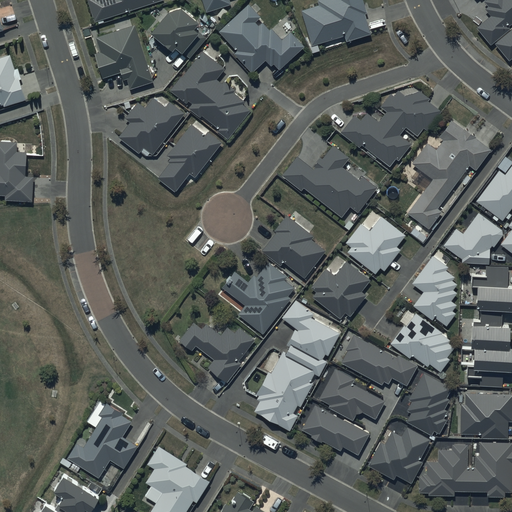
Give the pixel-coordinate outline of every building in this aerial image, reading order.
[(87,0),(94,21),(98,20),(98,22),(104,21),(103,18),(159,0),(87,0)] [(202,0),(206,11),(230,3),(229,0),(202,0)] [(317,0),(319,4),(301,9),(312,44),(345,35),(346,40),(370,33),(365,12),(366,12),(363,0),(317,0)] [(508,26),(511,22),(511,0),(485,0),(484,2),(487,6),(484,8),(490,15),(476,27),(490,44),(510,27),(508,26)] [(249,3),(219,31),(236,50),(234,52),(252,72),(266,59),(272,65),(274,63),(279,68),(304,46),(290,31),(282,39),(272,28),(270,29),(263,21),(259,25),(255,21),(261,16),(249,3)] [(169,9),(151,31),(172,49),(175,46),(182,52),(183,51),(190,57),(206,38),(194,27),(199,21),(181,6),(169,9)] [(135,24),(96,36),(101,51),(95,53),(103,77),(121,71),(123,79),(127,77),(130,89),(153,81),(135,24)] [(511,27),(493,43),(507,60),(511,56),(511,27)] [(203,50),(170,90),(186,103),(189,100),(192,102),(188,107),(200,117),(202,114),(217,127),(216,129),(228,138),(250,110),(242,104),(245,101),(233,92),(235,90),(224,81),(222,83),(216,78),(225,68),(203,50)] [(0,104),(3,104),(4,106),(26,98),(20,79),(22,79),(18,67),(15,68),(10,54),(0,57),(0,104)] [(354,115),(341,132),(359,147),(362,144),(389,166),(396,157),(398,159),(411,143),(407,140),(409,138),(401,132),(406,126),(417,135),(424,127),(427,129),(442,111),(427,100),(429,98),(419,90),(405,94),(399,89),(394,95),(391,92),(380,106),(386,111),(379,120),(367,112),(361,120),(354,115)] [(130,121),(118,136),(139,153),(140,150),(145,154),(156,155),(166,142),(163,139),(185,112),(170,100),(169,102),(158,93),(155,98),(153,97),(146,106),(138,101),(125,118),(130,121)] [(491,148),(451,119),(439,136),(443,139),(436,149),(427,142),(412,163),(433,178),(408,212),(428,228),(441,210),(437,207),(469,164),(475,169),(491,148)] [(169,162),(157,177),(175,191),(189,172),(195,177),(222,142),(207,130),(205,133),(192,123),(167,155),(170,157),(167,161),(169,162)] [(0,194),(5,194),(5,200),(33,201),(33,175),(25,175),(25,152),(17,152),(17,142),(0,141),(0,194)] [(297,155),(282,174),(301,190),(304,187),(341,216),(349,206),(357,212),(377,187),(363,175),(359,180),(342,166),(349,157),(333,144),(322,158),(320,157),(313,165),(315,166),(313,168),(297,155)] [(499,169),(475,200),(502,220),(511,206),(511,163),(504,174),(499,169)] [(277,231),(261,250),(280,265),(283,261),(303,277),(325,249),(312,239),(314,236),(310,233),(315,226),(295,210),(290,217),(287,214),(275,230),(277,231)] [(351,246),(347,251),(375,273),(380,267),(384,270),(401,249),(397,246),(406,235),(381,215),(380,217),(373,210),(362,223),(361,222),(346,242),(351,246)] [(456,227),(443,244),(462,258),(462,262),(489,263),(489,248),(492,245),(494,246),(503,234),(502,229),(478,212),(463,232),(456,227)] [(511,228),(500,243),(511,251),(511,218),(508,224),(511,228)] [(433,254),(411,283),(423,291),(413,304),(433,319),(434,316),(446,325),(456,312),(452,309),(456,304),(451,300),(457,292),(453,289),(457,283),(452,280),(455,276),(446,269),(448,266),(433,254)] [(316,291),(312,296),(340,318),(345,311),(350,315),(367,294),(362,290),(370,280),(346,260),(335,274),(326,267),(311,287),(316,291)] [(235,271),(222,287),(245,304),(238,314),(263,333),(290,297),(287,295),(294,287),(284,280),(287,276),(268,262),(257,276),(254,274),(248,281),(235,271)] [(480,376),(480,385),(502,386),(502,369),(511,369),(511,347),(511,345),(509,346),(510,325),(502,325),(502,310),(511,309),(511,285),(508,285),(508,266),(486,265),(486,275),(472,274),(471,286),(477,286),(476,309),(481,309),(480,320),(474,320),(473,323),(472,323),(471,347),(474,347),(473,364),(467,364),(467,376),(480,376)] [(259,400),(254,411),(289,430),(298,415),(293,412),(297,404),(300,405),(313,382),(310,380),(314,374),(318,376),(327,361),(322,358),(325,353),(328,355),(340,333),(311,316),(314,313),(296,299),(281,316),(295,328),(286,344),(289,346),(286,351),(283,350),(271,372),(269,371),(256,393),(258,395),(256,398),(259,400)] [(403,325),(390,343),(409,357),(412,355),(427,366),(430,363),(440,371),(450,358),(448,356),(455,347),(449,342),(451,339),(448,337),(449,336),(416,312),(415,312),(408,307),(399,320),(402,322),(400,323),(403,325)] [(214,359),(208,366),(226,381),(242,362),(239,360),(255,339),(240,326),(235,332),(228,326),(221,334),(206,323),(202,328),(193,321),(179,339),(192,350),(196,345),(214,359)] [(347,350),(341,361),(382,384),(384,380),(388,383),(391,376),(406,385),(417,365),(398,354),(396,357),(354,334),(346,349),(347,350)] [(335,368),(319,397),(330,404),(329,407),(353,419),(356,413),(363,411),(375,418),(385,400),(352,382),(354,378),(335,368)] [(411,412),(406,420),(432,434),(434,429),(439,432),(447,419),(443,417),(447,410),(444,408),(450,398),(447,397),(452,387),(423,371),(408,399),(411,401),(406,410),(411,412)] [(481,433),(481,437),(508,437),(508,420),(511,419),(511,392),(466,392),(466,403),(460,403),(460,433),(481,433)] [(63,456),(60,462),(78,473),(82,467),(99,477),(97,480),(108,486),(118,469),(107,463),(110,458),(125,467),(138,445),(123,436),(132,421),(122,415),(123,413),(107,402),(106,404),(100,400),(87,421),(96,426),(83,446),(77,442),(67,459),(63,456)] [(315,403),(301,429),(312,434),(311,436),(321,442),(322,440),(341,450),(343,446),(357,454),(369,432),(315,403)] [(381,440),(367,464),(394,479),(396,474),(410,482),(422,461),(419,459),(430,438),(407,425),(401,436),(392,430),(385,443),(381,440)] [(454,494),(454,490),(487,490),(487,495),(505,496),(505,491),(511,491),(511,462),(511,461),(511,441),(479,441),(479,454),(475,454),(475,466),(467,466),(468,443),(452,443),(452,449),(439,449),(438,461),(427,461),(427,473),(423,473),(423,475),(419,475),(419,491),(428,491),(428,494),(454,494)] [(156,502),(149,511),(185,511),(193,500),(196,502),(209,480),(186,465),(187,463),(159,445),(147,464),(154,468),(146,481),(151,484),(145,495),(156,502)] [(63,496),(58,503),(71,511),(82,511),(86,508),(90,510),(100,496),(65,473),(54,490),(63,496)] [(267,511),(256,505),(252,511),(248,508),(253,500),(238,490),(233,498),(235,500),(231,506),(225,503),(219,511),(267,511)] [(59,511),(46,503),(39,511),(59,511)]
